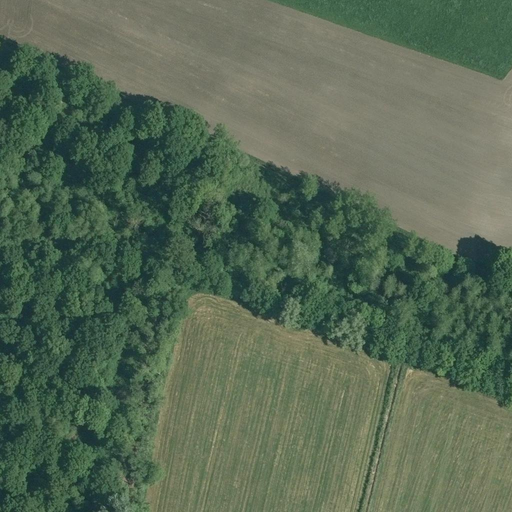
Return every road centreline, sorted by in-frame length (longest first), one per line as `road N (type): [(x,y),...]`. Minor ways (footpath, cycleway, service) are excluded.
road 1 (track): [(511,379),(164,263),(0,260)]
road 2 (track): [(119,511),(164,263)]
